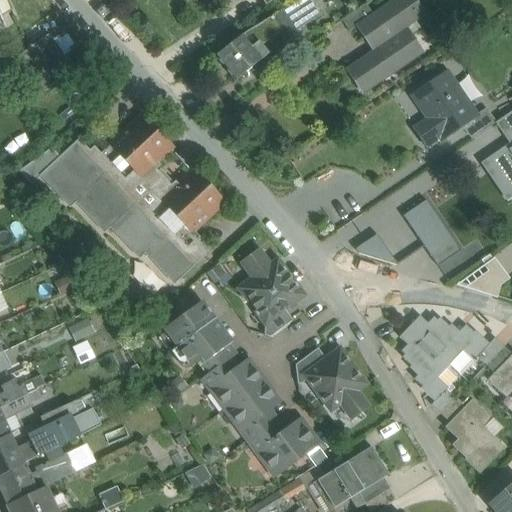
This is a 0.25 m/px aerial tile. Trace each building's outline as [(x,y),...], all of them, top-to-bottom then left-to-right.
[(0,0),(0,17),(11,11),(14,18),(15,17),(7,0),(0,0)] [(392,0),(373,13),(355,26),(356,27),(372,52),(345,70),(346,71),(352,67),(363,83),(390,64),(393,68),(403,61),(406,65),(424,52),(407,26),(426,14),(416,0),(392,0)] [(366,4),(342,21),(349,31),(356,27),(355,26),(373,13),(366,4)] [(284,10),(269,19),(282,39),(296,29),(284,10)] [(49,35),(19,57),(45,93),(75,71),(49,35)] [(242,36),(217,56),(236,81),(267,56),(257,44),(252,48),(242,36)] [(474,112),(445,72),(417,92),(433,116),(413,130),(425,147),(440,137),(442,141),(463,126),(476,117),(474,112)] [(483,106),(474,112),(476,117),(463,126),(472,140),(496,124),(483,106)] [(212,123),(218,136),(248,122),(241,108),(212,123)] [(146,176),(178,141),(142,109),(111,143),(146,176)] [(511,112),(496,124),(506,139),(511,135),(511,112)] [(511,135),(506,139),(510,144),(490,158),(511,188),(511,187),(511,135)] [(52,146),(23,170),(60,215),(76,202),(97,227),(116,211),(111,205),(123,195),(77,140),(59,155),(52,146)] [(196,164),(159,199),(171,212),(164,218),(185,240),(228,198),(196,164)] [(429,198),(404,212),(442,278),(483,256),(474,240),(458,249),(429,198)] [(376,269),(394,257),(377,232),(359,245),(376,269)] [(270,268),(259,253),(243,264),(254,279),(240,290),(265,324),(284,310),(303,297),(277,262),(270,268)] [(489,256),(481,261),(484,266),(489,271),(497,265),(493,260),(489,256)] [(489,271),(484,266),(456,286),(497,299),(501,286),(510,279),(494,259),(493,260),(497,265),(489,271)] [(196,300),(173,321),(174,323),(164,330),(166,333),(160,337),(169,349),(172,353),(216,320),(202,302),(199,304),(196,300)] [(265,324),(265,325),(264,336),(270,338),(292,321),(284,310),(265,324)] [(457,335),(440,318),(437,321),(434,318),(428,324),(419,316),(409,327),(447,363),(460,349),(474,362),(477,358),(489,345),(489,344),(475,331),(473,333),(465,326),(457,335)] [(86,318),(67,328),(74,341),(93,331),(86,318)] [(216,320),(172,353),(183,369),(189,364),(191,367),(201,359),(204,364),(230,345),(214,323),(217,321),(216,320)] [(447,363),(409,327),(398,338),(406,345),(401,351),(404,355),(401,358),(419,374),(414,379),(422,387),(420,389),(434,402),(435,403),(447,390),(448,389),(434,376),(447,363)] [(495,338),(489,344),(489,345),(477,358),(486,367),(505,348),(495,338)] [(88,341),(74,347),(81,363),(95,357),(88,341)] [(230,345),(204,364),(211,373),(230,360),(237,355),(230,345)] [(511,354),(505,348),(486,367),(494,374),(511,355),(511,354)] [(318,349),(295,366),(297,385),(302,385),(307,380),(304,376),(326,360),(318,349)] [(511,355),(494,374),(487,381),(503,397),(511,387),(511,355)] [(346,358),(338,364),(332,356),(326,360),(304,376),(307,380),(330,411),(340,404),(351,419),(367,407),(356,392),(366,385),(346,358)] [(230,360),(211,373),(203,379),(211,389),(237,370),(230,360)] [(237,370),(211,389),(226,410),(264,382),(248,361),(237,370)] [(264,382),(226,410),(241,430),(267,411),(279,403),(264,382)] [(19,387),(1,396),(2,398),(0,398),(0,409),(24,398),(19,387)] [(447,390),(435,403),(434,402),(431,405),(440,415),(456,399),(447,390)] [(24,398),(0,409),(0,411),(4,421),(29,409),(24,398)] [(465,408),(456,399),(440,415),(450,423),(465,408)] [(450,423),(445,428),(458,440),(455,443),(464,453),(462,456),(466,459),(465,460),(480,475),(505,449),(477,422),(486,413),(472,400),(465,408),(450,423)] [(93,410),(54,429),(56,435),(51,437),(56,448),(100,427),(93,410)] [(0,411),(0,441),(11,436),(4,421),(0,411)] [(267,411),(241,430),(249,440),(275,421),(267,411)] [(275,421),(249,440),(257,452),(284,433),(275,421)] [(284,433),(257,452),(275,476),(318,445),(300,421),(284,433)] [(54,429),(30,440),(33,446),(24,450),(21,456),(24,464),(56,448),(51,437),(56,435),(54,429)] [(11,436),(0,441),(0,476),(24,464),(21,456),(11,436)] [(371,448),(316,482),(333,509),(357,494),(363,503),(384,491),(378,480),(388,474),(371,448)] [(50,465),(40,470),(44,477),(33,482),(37,491),(46,487),(74,473),(67,457),(57,462),(55,457),(48,461),(50,465)] [(24,464),(0,476),(0,489),(8,506),(37,491),(33,482),(24,464)] [(200,467),(189,473),(194,483),(205,477),(200,467)] [(511,511),(511,482),(488,504),(495,511),(511,511)] [(37,491),(8,506),(10,511),(56,511),(46,487),(37,491)] [(99,496),(106,511),(123,503),(116,488),(99,496)] [(384,491),(363,503),(368,511),(377,511),(396,500),(389,488),(384,491)]
